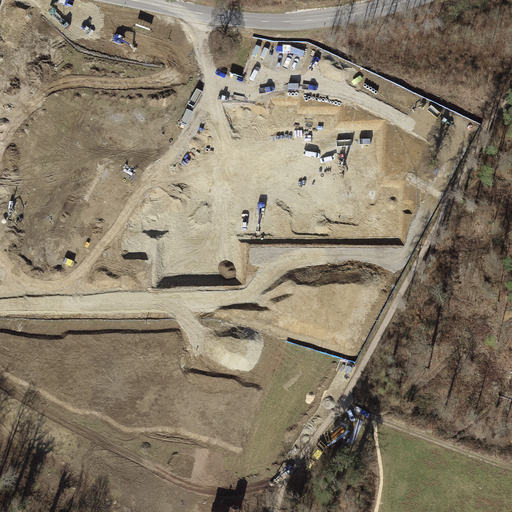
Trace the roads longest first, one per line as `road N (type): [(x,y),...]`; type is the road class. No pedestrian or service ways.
road 1 (track): [(0,383),(192,487),(226,493),(268,486),(306,464),(449,201),(210,73)]
road 2 (tertiary): [(124,0),(279,22),(409,0)]
road 3 (track): [(210,73),(173,148),(153,164),(129,163),(91,145),(26,103)]
road 4 (track): [(338,405),(511,464)]
road 5 (track): [(449,201),(511,97)]
